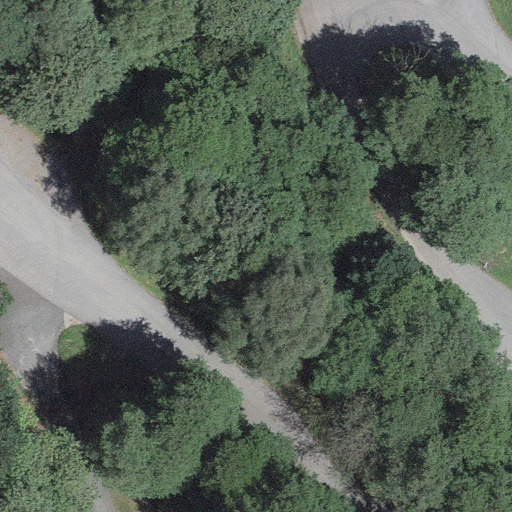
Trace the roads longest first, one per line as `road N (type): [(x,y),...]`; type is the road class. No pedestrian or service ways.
road 1 (track): [(23,307),(23,243),(127,317),(360,511)]
road 2 (track): [(511,355),(347,118),(310,0)]
road 3 (track): [(94,511),(33,363),(23,307)]
road 4 (track): [(511,94),(469,44),(406,0)]
